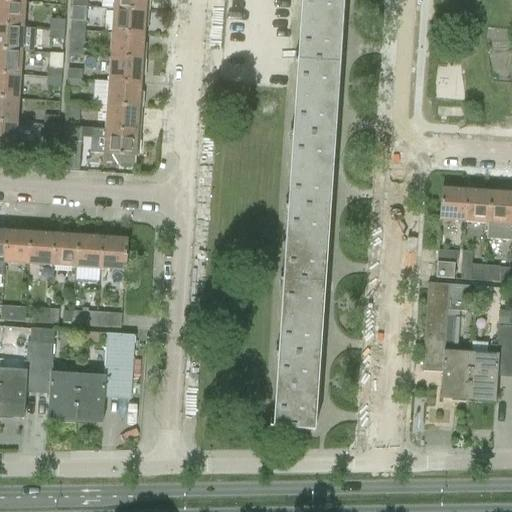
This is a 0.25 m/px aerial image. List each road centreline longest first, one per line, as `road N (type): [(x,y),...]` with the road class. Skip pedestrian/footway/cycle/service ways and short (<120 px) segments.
road 1 (secondary): [(511,486),(0,494)]
road 2 (residential): [(385,465),(404,143)]
road 3 (residential): [(167,467),(187,199)]
road 4 (unclassified): [(385,465),(167,467)]
road 5 (residential): [(187,199),(199,0)]
road 6 (residential): [(187,199),(0,186)]
road 7 (unclassified): [(167,467),(0,470)]
road 8 (residential): [(404,143),(410,0)]
road 9 (unclassified): [(511,463),(385,465)]
